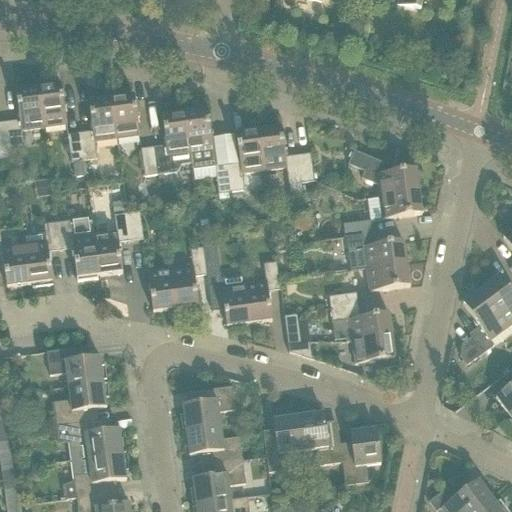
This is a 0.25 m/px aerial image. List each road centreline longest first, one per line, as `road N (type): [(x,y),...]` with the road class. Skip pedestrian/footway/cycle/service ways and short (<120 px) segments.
road 1 (residential): [(420,423),(478,135)]
road 2 (tertiary): [(478,135),(226,54)]
road 3 (residential): [(420,423),(188,354),(166,359)]
road 4 (tertiary): [(226,54),(0,17)]
road 5 (residential): [(166,359),(153,376),(169,511)]
road 6 (residential): [(166,359),(87,320),(24,326)]
